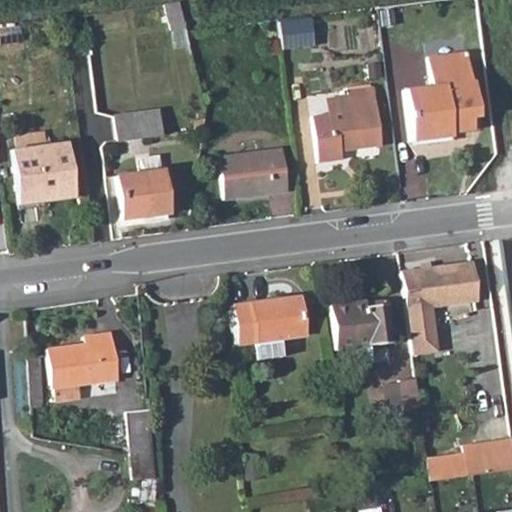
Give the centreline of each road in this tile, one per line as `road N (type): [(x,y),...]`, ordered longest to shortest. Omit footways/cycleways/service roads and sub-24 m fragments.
road 1 (tertiary): [(0,280),(511,209)]
road 2 (unknown): [(148,255),(162,511)]
